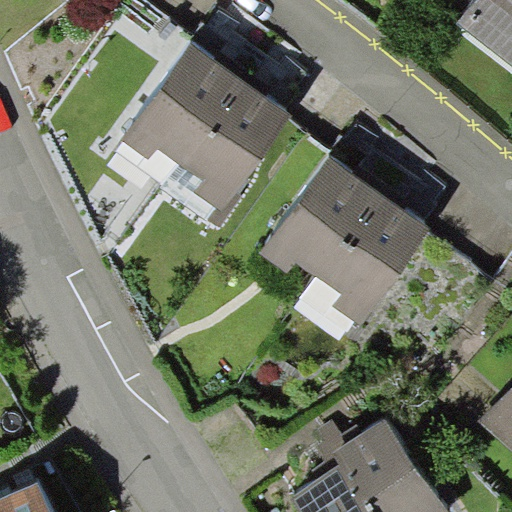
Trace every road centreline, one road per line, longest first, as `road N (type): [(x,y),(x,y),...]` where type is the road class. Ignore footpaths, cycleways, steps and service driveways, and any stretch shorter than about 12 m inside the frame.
road 1 (residential): [(0,170),(144,456),(185,511)]
road 2 (residential): [(262,0),(511,197)]
